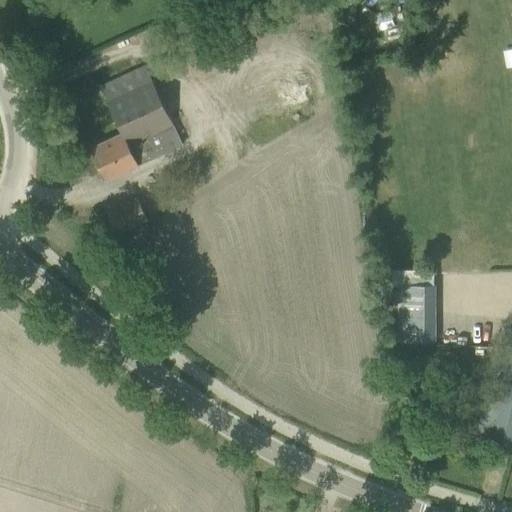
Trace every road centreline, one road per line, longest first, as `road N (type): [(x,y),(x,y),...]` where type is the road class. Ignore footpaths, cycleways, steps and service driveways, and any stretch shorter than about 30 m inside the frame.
road 1 (tertiary): [(409,511),(264,449),(0,246)]
road 2 (unclassified): [(0,212),(14,138),(0,85)]
